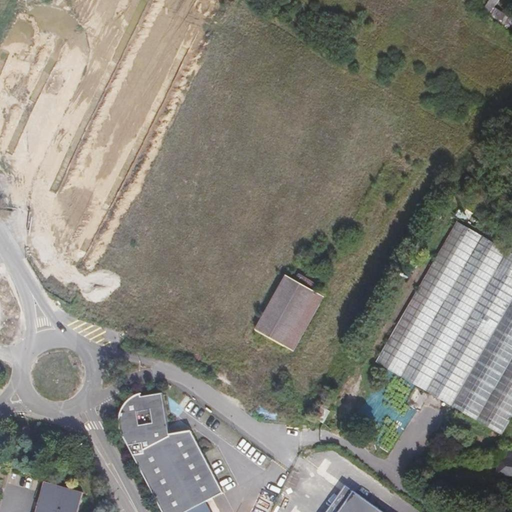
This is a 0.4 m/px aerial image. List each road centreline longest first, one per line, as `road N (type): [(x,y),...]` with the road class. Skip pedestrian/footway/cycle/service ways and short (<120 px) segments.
road 1 (unclassified): [(432,507),(335,439),(258,434),(172,373)]
road 2 (tertiary): [(57,409),(127,511)]
